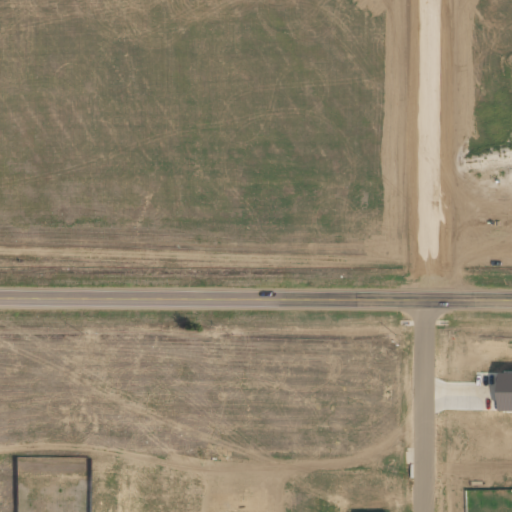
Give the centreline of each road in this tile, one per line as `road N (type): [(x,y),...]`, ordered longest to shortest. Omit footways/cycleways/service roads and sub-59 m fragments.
road 1 (secondary): [(0,296),(511,298)]
road 2 (residential): [(422,298),(424,0)]
road 3 (residential): [(422,298),(422,511)]
